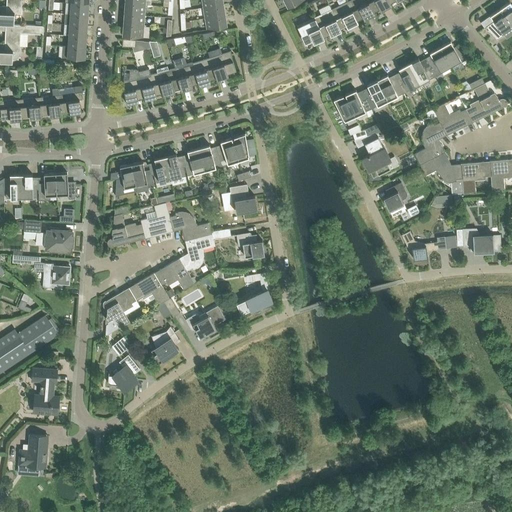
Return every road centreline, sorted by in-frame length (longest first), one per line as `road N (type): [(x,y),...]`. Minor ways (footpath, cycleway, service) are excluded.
road 1 (residential): [(86,295),(79,399),(81,413),(99,424),(285,311),(254,108)]
road 2 (residential): [(511,268),(408,275),(312,86)]
road 3 (residential): [(86,295),(167,250),(88,268)]
road 4 (residential): [(96,148),(254,108)]
road 5 (residential): [(250,87),(97,128)]
road 6 (residential): [(312,86),(453,14)]
road 7 (residential): [(437,0),(303,67)]
road 8 (residential): [(105,0),(97,128)]
road 9 (residential): [(96,148),(88,268)]
